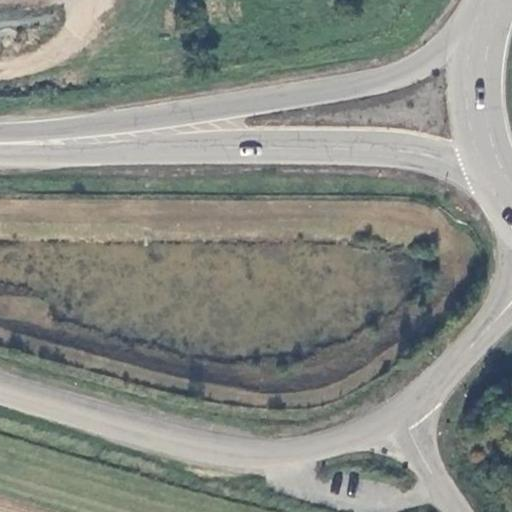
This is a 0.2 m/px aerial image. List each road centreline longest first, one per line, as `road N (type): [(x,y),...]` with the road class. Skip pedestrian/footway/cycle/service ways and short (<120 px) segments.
road 1 (primary): [(474,20),(416,65),(351,87),(0,136)]
road 2 (primary): [(0,153),(387,149),(483,177)]
road 3 (unclassified): [(400,410),(327,445),(257,453),(0,388)]
road 4 (primary): [(474,20),(464,100),(483,177)]
road 5 (unclassified): [(494,320),(400,410)]
